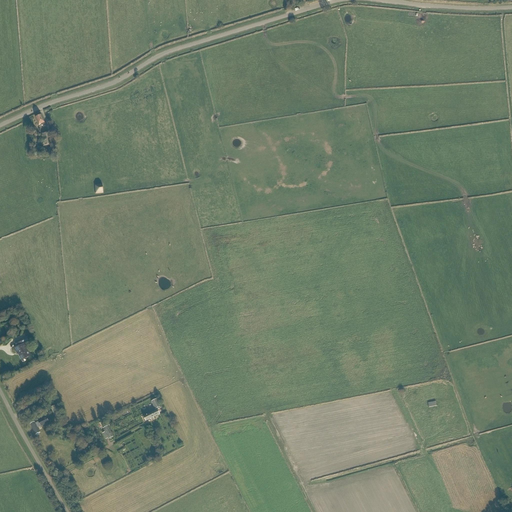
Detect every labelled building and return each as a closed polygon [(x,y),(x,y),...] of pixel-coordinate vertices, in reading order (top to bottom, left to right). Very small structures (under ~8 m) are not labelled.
[(41,115),(36,118),(39,125),(42,124),(43,127),(46,126),(41,115)] [(43,146),(51,145),(51,133),(43,134),(43,146)] [(103,184),(95,185),(95,194),(103,193),(103,184)] [(17,347),(15,348),(16,352),(17,352),(18,354),(17,354),(21,361),(22,362),(24,362),(26,361),(26,359),(25,359),(28,358),(27,357),(30,356),(23,343),(28,340),(26,337),(14,342),(17,347)] [(156,410),(143,417),(145,421),(150,419),(151,420),(154,419),(153,417),(160,414),(159,412),(161,411),(160,408),(159,409),(158,408),(160,407),(156,399),(151,402),(156,410)] [(35,403),(24,409),(26,414),(37,408),(35,403)] [(35,422),(30,424),(36,435),(40,432),(38,428),(41,426),(41,427),(49,422),(48,421),(48,418),(47,418),(46,417),(38,421),(38,422),(35,423),(35,422)] [(108,426),(104,428),(109,439),(113,436),(108,426)]
